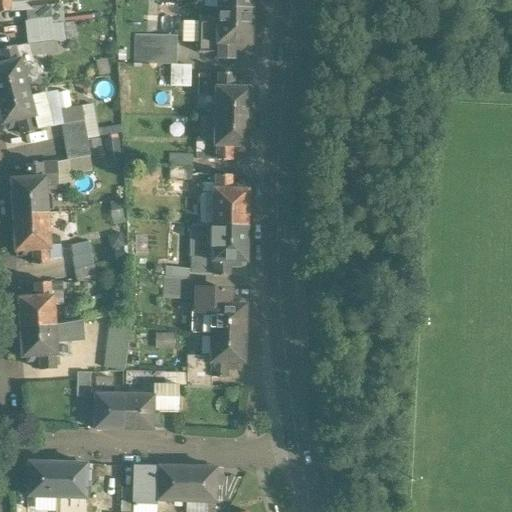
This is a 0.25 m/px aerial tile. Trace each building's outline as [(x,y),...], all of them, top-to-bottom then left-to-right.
[(0,0),(0,12),(9,12),(9,3),(8,0),(0,0)] [(217,0),(218,9),(252,10),(251,0),(217,0)] [(49,7),(25,10),(27,22),(50,19),(49,7)] [(252,10),(218,9),(217,23),(217,45),(219,45),(219,55),(219,59),(234,60),(234,52),(246,52),(246,46),(251,46),(252,10)] [(50,19),(27,22),(28,35),(52,32),(51,25),(50,19)] [(217,23),(200,23),(199,55),(219,55),(219,45),(217,45),(217,23)] [(61,24),(51,25),(52,32),(53,44),(63,42),(61,24)] [(52,32),(28,35),(30,46),(53,44),(52,32)] [(176,38),(140,37),(136,37),(135,65),(139,65),(175,67),(176,38)] [(26,46),(15,52),(18,62),(19,61),(21,68),(31,65),(26,46)] [(14,49),(0,52),(0,56),(1,60),(0,60),(0,96),(26,90),(21,68),(19,61),(18,62),(15,52),(14,49)] [(234,75),(218,75),(218,79),(218,89),(215,89),(215,95),(215,118),(249,118),(250,90),(245,90),(245,85),(234,84),(234,75)] [(218,79),(199,79),(199,91),(205,91),(205,95),(215,95),(215,89),(218,89),(218,79)] [(26,90),(0,96),(0,127),(6,126),(8,131),(18,129),(20,136),(35,132),(32,119),(34,119),(32,111),(26,90)] [(42,109),(32,111),(34,119),(32,119),(35,132),(47,129),(46,127),(42,109)] [(249,118),(215,118),(214,147),(217,147),(217,161),(232,161),(232,153),(243,154),(243,148),(248,148),(249,118)] [(82,122),(59,126),(62,138),(85,134),(82,122)] [(137,130),(121,131),(122,156),(139,155),(137,130)] [(85,134),(62,138),(66,162),(73,161),(89,157),(85,134)] [(169,156),(169,168),(189,168),(189,156),(169,156)] [(66,162),(52,165),(53,182),(54,187),(74,186),(73,161),(66,162)] [(52,165),(41,166),(42,180),(43,180),(44,183),(53,182),(52,165)] [(41,166),(24,167),(25,175),(15,176),(15,182),(9,182),(11,218),(46,216),(44,188),(44,183),(43,180),(42,180),(41,166)] [(189,168),(180,168),(180,180),(189,180),(189,168)] [(231,177),(216,177),(216,186),(216,191),(214,191),(213,194),(213,227),(247,229),(247,192),(243,192),(243,186),(231,186),(231,177)] [(46,216),(11,218),(13,253),(19,252),(20,258),(31,257),(32,266),(48,265),(47,251),(48,251),(46,216)] [(191,227),(189,275),(198,275),(198,258),(211,258),(212,227),(191,227)] [(247,229),(213,227),(211,258),(211,262),(213,263),(213,276),(230,277),(230,269),(241,269),(241,264),(246,264),(247,229)] [(98,294),(87,244),(60,250),(64,301),(98,294)] [(211,258),(198,258),(198,275),(213,276),(213,263),(211,262),(211,258)] [(189,270),(180,269),(179,280),(188,282),(189,270)] [(179,280),(164,279),(162,292),(167,292),(166,297),(186,299),(188,282),(179,280)] [(32,287),(33,294),(22,294),(22,299),(16,300),(18,328),(53,328),(51,300),(50,300),(49,286),(32,287)] [(228,293),(197,293),(197,314),(191,314),(191,335),(210,335),(243,335),(244,317),(244,306),(240,306),(240,300),(228,300),(228,293)] [(80,323),(53,328),(54,343),(82,340),(80,323)] [(53,328),(18,328),(20,359),(26,358),(26,364),(37,364),(38,372),(55,371),(54,358),(54,343),(53,328)] [(127,330),(108,328),(102,369),(121,372),(127,330)] [(243,335),(210,335),(210,358),(209,365),(212,365),(212,378),(227,378),(227,371),(238,371),(238,364),(243,364),(243,354),(243,335)] [(210,358),(187,358),(187,390),(212,391),(212,378),(212,365),(209,365),(210,358)] [(89,375),(76,374),(75,398),(88,398),(89,375)] [(102,383),(93,383),(93,395),(101,395),(102,383)] [(152,385),(143,385),(143,397),(152,397),(152,385)] [(178,386),(163,386),(163,397),(152,397),(151,413),(157,414),(157,412),(177,412),(178,386)] [(101,395),(93,395),(92,412),(87,411),(87,422),(92,422),(92,429),(121,430),(122,396),(101,395)] [(143,397),(122,396),(121,430),(151,431),(151,424),(156,424),(157,414),(151,413),(152,397),(143,397)] [(25,498),(54,498),(55,465),(26,464),(26,470),(20,470),(20,482),(26,482),(25,498)] [(84,466),(55,465),(54,498),(83,499),(84,483),(90,484),(90,472),(84,472),(84,466)] [(156,468),(132,467),(131,488),(131,504),(132,504),(155,505),(155,502),(156,468)] [(186,469),(156,468),(155,502),(164,502),(173,502),(185,502),(186,469)] [(214,470),(186,469),(185,502),(205,503),(214,503),(214,487),(220,487),(221,476),(214,475),(214,470)] [(131,488),(119,487),(118,511),(131,511),(132,504),(131,504),(131,488)] [(75,499),(54,498),(54,510),(75,511),(75,499)] [(83,499),(75,499),(75,511),(83,511),(83,499)] [(213,511),(214,503),(205,503),(204,511),(213,511)]
